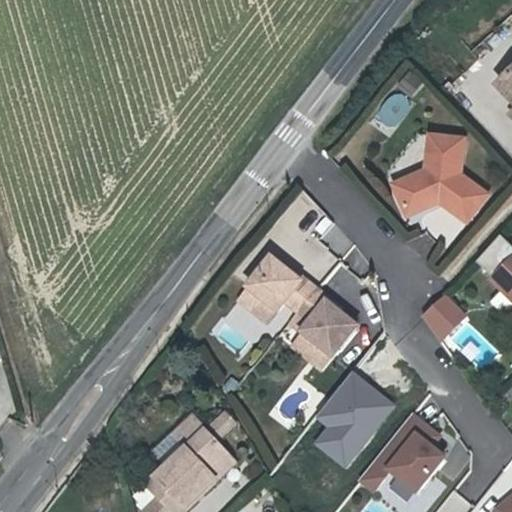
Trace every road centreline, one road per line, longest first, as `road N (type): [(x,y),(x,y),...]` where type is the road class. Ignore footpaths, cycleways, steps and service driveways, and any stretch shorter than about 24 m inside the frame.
road 1 (secondary): [(298,131),(7,511)]
road 2 (residential): [(298,131),(428,272),(432,344),(511,439)]
road 3 (secondary): [(399,0),(298,131)]
